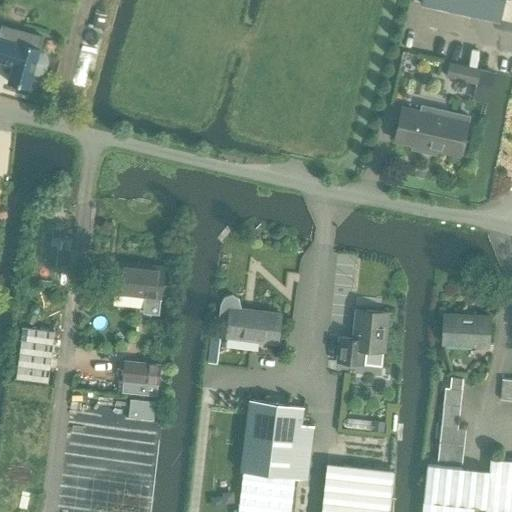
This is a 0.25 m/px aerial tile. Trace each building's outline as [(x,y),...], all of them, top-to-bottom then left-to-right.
[(504,0),(421,0),(421,4),(500,21),(504,0)] [(43,38),(1,26),(0,31),(0,61),(12,65),(7,82),(29,88),(33,74),(37,75),(42,74),(45,70),(48,62),(46,57),(43,54),(39,53),(43,38)] [(446,77),(476,84),(472,100),(487,103),(494,73),(450,63),(446,77)] [(420,112),(402,107),(394,141),(413,145),(412,149),(429,153),(430,149),(460,155),(468,117),(422,106),(420,112)] [(157,315),(162,269),(116,263),(113,294),(143,297),(141,313),(157,315)] [(217,323),(227,324),(225,337),(276,343),(279,314),(239,310),(239,307),(237,300),(230,296),(223,298),(219,305),(217,323)] [(336,361),(361,364),(362,350),(381,352),(385,312),(355,309),(352,338),(339,337),(336,361)] [(30,314),(26,321),(33,325),(37,317),(30,314)] [(488,316),(443,314),(441,345),(486,347),(488,316)] [(47,383),(50,357),(52,331),(21,327),(18,353),(15,379),(47,383)] [(217,364),(220,340),(213,339),(210,363),(217,364)] [(123,392),(157,396),(158,384),(159,385),(161,364),(124,360),(122,381),(124,381),(123,392)] [(465,431),(458,430),(463,379),(450,378),(449,389),(445,389),(438,461),(461,463),(465,431)] [(498,399),(511,400),(511,380),(501,379),(498,399)] [(130,399),(128,417),(153,420),(155,402),(130,399)] [(290,511),(295,478),(307,480),(314,426),(302,425),(304,406),(250,400),(242,472),(245,472),(239,511),(290,511)] [(372,422),(371,430),(383,431),(384,423),(372,422)] [(472,511),(473,507),(485,508),(485,511),(511,511),(511,461),(490,460),(489,471),(428,464),(423,511),(472,511)] [(387,511),(391,471),(326,464),(320,511),(387,511)]
